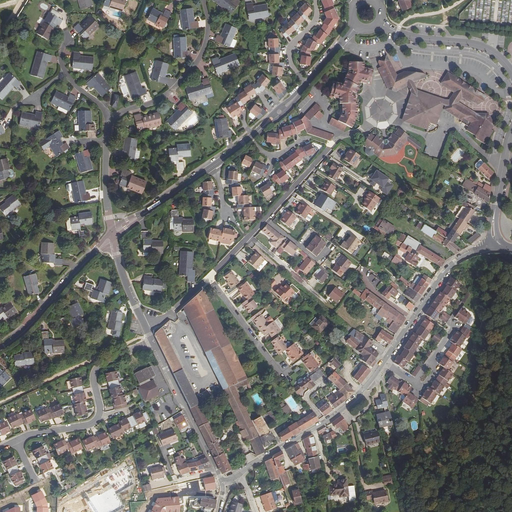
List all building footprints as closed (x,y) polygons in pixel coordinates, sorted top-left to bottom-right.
[(77,0),(81,9),(93,6),(90,0),(77,0)] [(104,0),(103,5),(122,11),(125,0),(104,0)] [(211,0),(231,14),(240,3),(236,0),(234,0),(234,1),(233,0),(231,2),(229,0),(211,0)] [(325,11),(334,7),(332,4),(333,4),(331,0),(321,0),(324,7),(323,8),(325,11)] [(399,0),(401,9),(411,7),(410,0),(399,0)] [(306,16),(312,10),(312,9),(311,9),(305,2),(299,8),(300,9),(297,12),(304,19),(306,16)] [(252,4),(246,5),(249,20),(269,17),(267,5),(256,7),(256,8),(253,9),(252,4)] [(338,19),(334,7),(325,11),(324,11),(326,17),(338,19)] [(153,9),(147,19),(163,28),(171,14),(166,11),(163,16),(160,15),(161,13),(153,9)] [(192,9),(180,10),(183,30),(198,28),(197,21),(192,22),(192,19),(193,19),(192,9)] [(300,22),(304,19),(297,12),(291,17),(292,18),(289,21),(295,29),(299,26),(298,25),(300,22)] [(49,13),(37,34),(48,40),(54,29),(52,28),(54,25),(56,26),(57,25),(59,26),(62,21),(49,13)] [(74,29),(85,39),(99,25),(91,17),(84,24),(85,25),(82,28),(78,24),(74,29)] [(331,28),(338,19),(326,17),(323,21),(324,23),(322,26),(330,31),(332,29),(331,28)] [(291,32),(295,29),(289,21),(282,26),(283,27),(280,29),(285,37),(288,35),(288,34),(291,32)] [(237,29),(226,24),(222,34),(223,34),(222,38),(217,36),(215,41),(229,47),(237,29)] [(330,31),(322,26),(320,28),(327,34),(328,34),(330,31)] [(320,44),(327,34),(320,28),(317,32),(315,35),(314,35),(311,39),(318,43),(320,44)] [(318,43),(311,39),(308,37),(304,45),(303,45),(301,49),(310,52),(312,50),(313,50),(318,43)] [(186,38),(174,38),(175,58),(190,58),(190,51),(185,51),(185,48),(186,48),(186,38)] [(270,50),(280,50),(280,46),(278,46),(278,38),(268,38),(268,47),(270,47),(270,50)] [(310,52),(301,49),(300,54),(301,55),(300,63),(310,64),(311,56),(310,56),(310,52)] [(274,62),(279,62),(279,53),(280,53),(280,50),(270,50),(270,53),(269,54),(269,62),(274,62)] [(37,53),(31,75),(42,79),(46,66),(43,65),(44,62),(47,63),(47,61),(50,62),(51,57),(37,53)] [(74,53),(72,68),(92,70),(94,58),(83,57),(83,59),(80,58),(80,54),(74,53)] [(217,58),(211,60),(217,74),(239,65),(235,54),(223,58),(224,60),(220,62),(220,60),(218,60),(217,58)] [(384,77),(393,72),(391,69),(392,66),(391,62),(389,63),(387,60),(385,60),(382,61),(381,64),(382,67),(380,68),(384,77)] [(168,64),(157,61),(151,80),(166,84),(168,78),(163,77),(164,74),(165,74),(168,64)] [(279,75),(282,75),(283,67),(284,67),(284,61),(279,62),(274,62),(274,66),(273,66),(272,74),(279,75)] [(333,95),(333,97),(339,99),(339,104),(342,104),(342,111),(341,115),(338,121),(332,118),(329,125),(344,132),(347,126),(352,128),(355,122),(355,121),(357,117),(357,112),(358,112),(357,104),(355,104),(355,97),(356,94),(359,87),(358,86),(361,81),(363,82),(367,83),(369,84),(372,76),(373,71),(364,68),(364,63),(348,63),(348,70),(348,72),(344,80),(345,80),(343,85),(337,83),(336,85),(333,84),(330,94),(333,95)] [(136,72),(125,76),(132,99),(146,95),(144,89),(142,89),(142,88),(140,88),(139,85),(140,84),(136,72)] [(393,72),(384,77),(389,87),(390,87),(395,88),(395,89),(397,89),(404,85),(407,83),(408,80),(412,81),(416,79),(419,78),(419,74),(404,72),(395,77),(393,72)] [(111,89),(98,73),(87,83),(91,88),(95,85),(96,87),(95,89),(102,97),(111,89)] [(9,74),(0,84),(0,97),(2,100),(11,90),(9,89),(12,86),(13,88),(14,86),(16,88),(20,84),(9,74)] [(262,92),(266,88),(265,87),(270,81),(262,74),(257,81),(258,82),(256,84),(261,91),(262,92)] [(485,97),(450,75),(445,77),(445,85),(449,87),(454,91),(462,96),(469,100),(478,106),(481,104),(484,102),(483,101),(485,97)] [(198,85),(186,88),(189,100),(213,93),(208,79),(202,81),(203,83),(201,83),(202,85),(198,86),(198,85)] [(278,94),(277,95),(280,99),(288,91),(280,82),(273,87),(275,91),(278,94)] [(261,91),(256,84),(255,83),(252,85),(251,84),(243,88),(245,90),(249,97),(256,92),(257,94),(261,91)] [(249,97),(245,90),(237,95),(238,96),(235,98),(237,101),(241,106),(243,104),(243,103),(250,98),(249,97)] [(66,96),(56,92),(51,103),(70,111),(76,97),(70,95),(68,99),(65,98),(66,96)] [(431,98),(418,93),(417,97),(413,96),(409,108),(404,122),(428,130),(430,124),(436,126),(444,102),(431,98)] [(243,111),(241,106),(237,101),(227,108),(233,117),(239,113),(243,111)] [(175,113),(167,122),(175,130),(192,113),(182,103),(178,107),(179,109),(178,110),(180,111),(177,114),(175,113)] [(331,137),(333,138),(335,135),(312,128),(310,121),(314,116),(319,121),(324,116),(319,111),(321,109),(315,103),(300,119),(301,119),(305,128),(307,132),(307,133),(328,140),(331,137)] [(447,104),(444,110),(461,121),(461,122),(468,127),(466,131),(475,136),(476,139),(485,145),(493,131),(491,130),(494,125),(491,120),(485,120),(484,116),(475,116),(473,115),(466,111),(460,107),(454,103),(452,103),(447,104)] [(262,109),(259,107),(255,105),(249,111),(259,119),(267,112),(262,108),(262,109)] [(94,125),(90,125),(89,122),(91,122),(91,111),(79,112),(79,126),(75,126),(76,131),(80,131),(80,132),(95,131),(94,125)] [(32,115),(22,113),(19,124),(39,128),(42,113),(35,112),(35,117),(31,116),(32,115)] [(140,115),(134,116),(138,130),(161,124),(158,112),(146,116),(146,118),(142,119),(142,117),(141,117),(140,115)] [(226,118),(214,120),(217,139),(228,137),(227,129),(226,129),(225,127),(228,127),(226,118)] [(305,128),(301,119),(293,123),(293,124),(290,125),(292,135),(297,133),(297,132),(300,130),(305,128)] [(292,135),(290,125),(281,128),(282,129),(278,130),(279,134),(279,140),(284,138),(284,137),(288,136),(292,135)] [(372,133),(362,145),(379,158),(396,155),(407,141),(419,150),(422,146),(398,128),(387,143),(372,133)] [(61,142),(56,133),(46,139),(56,157),(69,148),(66,143),(61,146),(59,143),(61,142)] [(279,140),(279,134),(267,133),(266,142),(271,142),(274,142),(274,144),(280,144),(279,140)] [(134,159),(137,139),(125,137),(124,148),(125,148),(125,151),(120,150),(119,157),(134,159)] [(298,148),(304,156),(307,155),(307,156),(315,152),(310,143),(306,145),(303,147),(302,146),(298,148)] [(190,156),(189,144),(177,145),(177,148),(168,149),(169,162),(176,161),(177,170),(183,170),(183,162),(178,163),(178,156),(182,156),(182,157),(190,156)] [(304,156),(298,148),(294,151),(295,152),(292,154),(289,157),(295,164),(301,159),(304,156)] [(359,155),(348,148),(346,152),(347,153),(342,160),(351,165),(354,160),(355,161),(359,155)] [(92,156),(90,149),(75,154),(81,173),(93,170),(90,160),(88,160),(87,157),(92,156)] [(256,162),(257,160),(253,158),(253,159),(250,157),(246,155),(242,163),(252,169),(256,162)] [(295,164),(289,157),(285,160),(282,162),(281,161),(278,163),(282,168),(284,171),(287,169),(287,170),(295,164)] [(0,180),(9,178),(8,170),(9,170),(7,159),(0,160),(0,180)] [(478,169),(484,163),(480,160),(476,165),(476,167),(478,169)] [(264,173),(267,166),(264,164),(263,166),(260,164),(256,162),(252,169),(251,171),(259,175),(260,173),(263,175),(264,173)] [(484,163),(478,169),(492,184),(494,173),(484,163)] [(335,182),(342,169),(334,164),(331,169),(332,170),(328,177),(335,182)] [(288,176),(284,171),(282,168),(278,171),(275,174),(275,173),(272,175),(278,183),(280,181),(281,182),(288,176)] [(130,174),(125,171),(119,184),(142,194),(146,183),(134,178),(134,179),(130,178),(131,176),(129,176),(130,174)] [(230,184),(237,183),(238,172),(229,171),(229,175),(228,179),(227,179),(227,184),(230,184)] [(389,179),(376,171),(368,183),(387,195),(394,186),(388,182),(389,179)] [(468,181),(490,195),(491,188),(485,184),(484,186),(474,180),(475,177),(473,176),(472,177),(471,176),(468,181)] [(490,195),(468,181),(467,180),(463,187),(488,203),(490,195)] [(71,183),(71,184),(69,184),(67,186),(67,188),(68,191),(70,191),(73,191),(76,203),(90,200),(89,194),(84,195),(83,191),(85,191),(83,181),(71,183)] [(267,184),(264,186),(260,188),(265,197),(273,192),(272,191),(275,189),(270,181),(267,183),(267,184)] [(335,187),(326,181),(321,190),(330,195),(335,187)] [(212,190),(212,186),(212,182),(203,182),(204,195),(213,195),(214,195),(214,189),(212,190)] [(238,196),(242,195),(242,187),(240,187),(240,183),(237,183),(230,184),(231,188),(232,187),(232,191),(233,196),(238,196)] [(410,187),(403,184),(400,191),(403,192),(407,194),(410,187)] [(367,197),(365,199),(361,206),(370,211),(376,202),(377,203),(380,198),(369,191),(365,196),(366,196),(367,197)] [(331,211),(335,204),(336,203),(322,194),(314,206),(323,211),(326,208),(331,211)] [(21,205),(13,195),(6,200),(8,202),(6,203),(5,203),(0,206),(0,209),(5,216),(21,205)] [(212,198),(213,199),(213,195),(204,195),(203,195),(202,206),(206,206),(211,207),(212,202),(212,198)] [(249,204),(248,195),(242,195),(238,196),(239,204),(238,204),(238,208),(244,208),(248,207),(247,204),(249,204)] [(462,207),(473,211),(475,207),(462,201),(460,206),(462,207)] [(298,209),(295,214),(304,220),(311,209),(301,203),(299,206),(300,207),(298,209)] [(215,212),(216,207),(211,207),(206,206),(205,210),(204,210),(202,218),(211,220),(212,216),(213,212),(215,212)] [(255,219),(255,207),(248,207),(244,208),(245,220),(255,219)] [(459,220),(466,224),(474,212),(473,211),(462,207),(455,217),(459,220)] [(331,211),(326,208),(323,211),(331,217),(334,212),(331,211)] [(173,218),(174,230),(174,231),(182,231),(182,232),(194,232),(193,220),(185,220),(185,221),(182,221),(182,218),(178,218),(178,211),(171,210),(171,218),(173,218)] [(284,216),(283,216),(279,220),(288,227),(296,217),(287,210),(284,213),(285,214),(284,216)] [(85,224),(85,225),(93,224),(91,213),(78,214),(78,217),(66,219),(68,231),(78,230),(80,239),(86,238),(85,231),(81,231),(80,225),(85,224)] [(459,220),(455,217),(448,227),(451,230),(458,234),(459,235),(460,235),(463,230),(462,230),(464,227),(466,229),(467,225),(466,224),(459,220)] [(395,230),(379,220),(375,227),(391,237),(395,230)] [(437,233),(435,232),(421,223),(418,229),(433,239),(433,238),(437,233)] [(273,244),(273,245),(276,248),(284,238),(267,224),(261,231),(272,240),(271,242),(273,244)] [(452,244),(458,234),(451,230),(448,234),(438,227),(435,232),(437,233),(452,244)] [(221,239),(223,231),(211,228),(208,239),(221,241),(221,239)] [(223,231),(221,239),(233,241),(236,230),(224,228),(223,231)] [(148,232),(141,232),(141,239),(143,240),(143,251),(152,252),(152,253),(163,253),(163,241),(154,241),(154,242),(152,242),(152,239),(148,239),(148,232)] [(437,233),(433,238),(442,244),(441,245),(450,250),(455,255),(462,250),(452,244),(437,233)] [(471,244),(481,236),(476,233),(467,240),(471,244)] [(360,242),(351,235),(348,240),(345,243),(344,242),(343,242),(340,246),(351,254),(360,242)] [(415,252),(419,246),(420,244),(407,236),(407,237),(403,235),(398,242),(402,244),(415,252)] [(312,246),(309,244),(305,249),(316,257),(325,245),(315,236),(311,241),(314,243),(312,246)] [(301,244),(304,247),(309,242),(305,239),(301,244)] [(298,249),(287,240),(280,248),(283,251),(284,250),(292,257),(298,249)] [(54,244),(42,243),(41,254),(44,255),(43,263),(55,264),(55,265),(62,266),(63,259),(55,259),(55,255),(52,255),(53,251),(54,244)] [(418,253),(415,252),(402,244),(400,247),(409,253),(404,260),(415,267),(418,262),(417,261),(416,261),(418,257),(416,256),(418,253)] [(445,261),(419,246),(415,252),(418,253),(440,267),(441,268),(445,261)] [(193,252),(181,252),(179,276),(194,277),(194,271),(192,271),(192,269),(190,269),(191,265),(192,265),(193,252)] [(256,271),(265,261),(256,253),(248,263),(256,271)] [(392,261),(398,264),(402,257),(395,254),(392,261)] [(351,263),(342,256),(335,265),(331,270),(340,276),(344,272),(351,263)] [(313,265),(307,259),(300,268),(304,271),(303,272),(306,274),(306,273),(313,265)] [(325,274),(321,271),(322,269),(319,266),(312,274),(320,281),(325,274)] [(229,284),(228,285),(231,289),(239,283),(231,272),(224,277),(228,282),(229,284)] [(35,274),(23,277),(29,296),(39,293),(37,285),(36,285),(36,283),(38,282),(35,274)] [(381,282),(384,284),(385,283),(373,274),(372,275),(381,282)] [(421,279),(429,284),(432,280),(424,275),(421,279)] [(447,286),(455,292),(460,284),(451,278),(448,282),(446,285),(447,286)] [(112,283),(101,279),(98,287),(99,287),(98,292),(91,290),(93,285),(86,283),(84,289),(93,292),(91,299),(102,302),(104,294),(108,295),(112,283)] [(420,296),(429,284),(421,279),(413,290),(420,296)] [(144,280),(143,290),(161,292),(162,288),(164,289),(165,284),(162,284),(163,281),(154,280),(154,282),(152,281),(144,280)] [(272,289),(277,283),(273,280),(268,286),(271,288),(272,289)] [(247,300),(250,298),(254,294),(246,282),(237,288),(240,292),(241,291),(247,300)] [(288,300),(291,297),(294,301),(298,297),(296,295),(299,292),(292,285),(290,288),(287,285),(283,288),(280,291),(278,289),(275,292),(283,301),(287,298),(288,300)] [(395,290),(389,286),(385,290),(391,295),(393,296),(395,293),(397,295),(398,293),(395,290)] [(442,293),(449,299),(451,299),(455,292),(447,286),(445,289),(442,293)] [(416,303),(420,296),(413,290),(410,288),(405,295),(416,303)] [(205,353),(228,342),(203,289),(183,307),(205,353)] [(337,304),(344,296),(335,289),(328,297),(331,300),(332,299),(337,304)] [(372,310),(376,313),(377,312),(384,303),(379,299),(377,298),(366,290),(362,296),(357,292),(358,291),(355,289),(352,292),(352,293),(360,299),(364,302),(365,301),(372,306),(373,307),(372,309),(372,310)] [(387,299),(391,295),(385,290),(381,295),(387,299)] [(461,302),(464,304),(470,295),(468,291),(464,298),(461,302)] [(430,307),(439,314),(444,306),(449,299),(442,293),(440,292),(439,294),(435,300),(430,307)] [(257,307),(250,298),(247,300),(241,304),(243,307),(244,307),(249,313),(257,307)] [(0,321),(6,317),(8,319),(17,312),(10,302),(4,307),(1,309),(0,307),(0,321)] [(409,302),(405,306),(411,311),(414,306),(409,302)] [(65,317),(59,320),(62,326),(70,322),(73,328),(84,324),(80,316),(83,315),(78,303),(67,307),(70,315),(71,315),(73,319),(67,321),(65,317)] [(377,312),(383,317),(385,315),(390,307),(384,303),(377,312)] [(390,307),(385,315),(389,318),(388,320),(386,322),(391,325),(388,328),(395,333),(399,327),(400,327),(406,319),(390,307)] [(439,314),(430,307),(428,311),(425,315),(427,316),(434,321),(439,314)] [(470,316),(461,309),(454,318),(460,322),(464,325),(470,316)] [(123,313),(112,310),(108,330),(120,332),(122,323),(119,323),(120,320),(121,320),(123,313)] [(268,325),(273,322),(269,317),(264,320),(259,312),(251,318),(256,325),(257,324),(261,330),(268,325)] [(449,320),(451,317),(444,312),(441,315),(439,318),(446,323),(449,320)] [(315,323),(312,326),(319,334),(329,323),(321,316),(315,323)] [(420,327),(429,333),(434,325),(425,319),(422,323),(420,327)] [(269,332),(273,337),(280,331),(273,321),(268,325),(261,330),(260,331),(264,336),(268,333),(269,332)] [(190,409),(199,404),(161,327),(155,333),(155,335),(155,336),(190,409)] [(415,334),(423,339),(424,340),(429,333),(420,327),(418,330),(415,334)] [(445,354),(454,361),(461,350),(458,348),(465,338),(467,335),(469,331),(463,327),(461,330),(459,333),(456,332),(453,337),(449,342),(452,344),(448,349),(447,351),(445,354)] [(360,344),(360,343),(355,338),(356,332),(353,329),(350,336),(350,337),(346,341),(346,342),(347,343),(355,350),(360,344)] [(372,364),(376,359),(379,356),(371,348),(375,344),(367,337),(366,338),(358,330),(356,332),(363,339),(360,343),(360,344),(361,345),(357,352),(363,357),(361,359),(370,367),(372,364)] [(377,336),(375,339),(378,342),(378,343),(386,349),(393,338),(392,337),(382,330),(377,336)] [(48,332),(41,332),(42,340),(44,340),(45,352),(53,351),(53,354),(65,353),(64,341),(56,341),(56,342),(53,343),(52,339),(48,339),(48,332)] [(355,338),(360,343),(363,339),(356,332),(355,338)] [(409,341),(418,347),(423,339),(415,334),(414,333),(412,336),(409,341)] [(441,341),(443,338),(435,333),(433,336),(431,339),(439,344),(441,341)] [(286,349),(283,345),(278,337),(270,342),(274,347),(273,348),(278,355),(280,354),(285,350),(286,349)] [(405,349),(412,354),(418,347),(409,341),(407,344),(404,348),(405,349)] [(228,342),(205,353),(223,390),(246,379),(228,342)] [(286,349),(285,350),(290,357),(289,358),(292,361),(302,353),(300,350),(299,351),(294,344),(289,347),(286,349)] [(400,356),(407,362),(409,363),(414,355),(412,354),(405,349),(402,353),(400,356)] [(22,355),(14,356),(15,366),(34,365),(33,352),(24,353),(24,355),(22,356),(22,355)] [(319,366),(312,358),(314,357),(311,352),(301,359),(304,362),(303,362),(311,372),(319,366)] [(454,361),(445,354),(443,357),(442,359),(439,363),(438,365),(440,366),(443,369),(441,372),(438,376),(436,379),(445,385),(452,375),(447,371),(454,361)] [(407,362),(400,356),(399,356),(396,359),(393,363),(402,369),(407,362)] [(341,365),(334,358),(333,359),(329,363),(331,366),(332,365),(337,369),(341,365)] [(151,378),(155,376),(151,367),(147,369),(143,360),(131,366),(140,383),(139,384),(140,387),(139,388),(145,399),(158,393),(152,382),(151,382),(149,379),(152,378),(151,378)] [(360,384),(371,371),(362,366),(353,378),(360,384)] [(415,378),(420,371),(422,368),(419,366),(417,369),(412,376),(415,378)] [(2,371),(0,369),(0,384),(2,387),(11,378),(5,372),(3,373),(2,372),(2,371)] [(310,379),(313,382),(324,374),(320,369),(309,377),(310,379)] [(109,386),(119,383),(116,371),(105,374),(109,386)] [(339,390),(345,383),(334,372),(328,378),(336,387),(339,390)] [(402,400),(407,393),(410,388),(405,384),(400,380),(399,382),(396,380),(393,378),(390,376),(385,382),(388,384),(386,387),(389,390),(392,386),(395,388),(394,390),(400,394),(399,396),(399,398),(402,400)] [(73,392),(83,389),(80,377),(70,380),(73,392)] [(310,379),(309,377),(303,380),(300,379),(298,380),(298,384),(299,386),(298,387),(302,392),(308,388),(310,391),(316,387),(313,382),(310,379)] [(246,379),(223,390),(237,421),(235,422),(245,443),(249,441),(256,456),(265,452),(236,390),(247,385),(249,389),(251,388),(246,379)] [(445,385),(436,379),(435,381),(433,383),(429,389),(437,394),(438,395),(445,385)] [(123,395),(119,383),(109,386),(112,398),(114,397),(123,395)] [(345,383),(339,390),(347,399),(354,392),(345,383)] [(302,392),(298,387),(293,390),(298,395),(302,392)] [(347,399),(339,390),(336,387),(331,390),(335,395),(329,401),(335,409),(347,399)] [(437,394),(429,389),(428,388),(425,392),(423,395),(421,398),(430,405),(437,394)] [(83,389),(73,392),(76,404),(84,402),(86,401),(83,389)] [(407,393),(402,400),(401,402),(411,409),(417,400),(413,397),(407,393)] [(379,428),(387,427),(393,425),(391,417),(385,394),(380,395),(381,399),(376,401),(378,409),(384,408),(385,412),(376,414),(379,428)] [(117,409),(128,406),(125,395),(123,395),(114,397),(117,409)] [(280,405),(276,400),(272,402),(273,404),(269,407),(274,415),(277,421),(286,415),(282,409),(280,405)] [(333,410),(326,401),(321,405),(322,407),(318,409),(324,417),(333,410)] [(84,402),(76,404),(75,404),(77,416),(87,414),(84,402)] [(49,409),(53,417),(54,419),(65,413),(62,407),(60,404),(49,409)] [(231,469),(199,404),(190,409),(221,474),(231,469)] [(287,405),(282,409),(286,415),(291,412),(287,405)] [(53,417),(49,409),(48,407),(37,412),(41,422),(53,417)] [(20,415),(24,422),(25,424),(36,419),(31,409),(20,415)] [(130,417),(134,425),(145,420),(141,412),(130,417)] [(301,420),(306,428),(319,420),(313,412),(301,420)] [(24,422),(20,415),(19,413),(8,418),(13,428),(24,422)] [(277,421),(274,415),(269,418),(270,421),(268,422),(270,425),(277,421)] [(346,422),(341,415),(331,423),(336,429),(340,427),(344,432),(349,430),(348,427),(346,422)] [(188,426),(182,416),(180,417),(174,420),(179,430),(180,430),(182,434),(185,433),(182,429),(188,426)] [(134,425),(130,417),(119,422),(119,423),(123,430),(134,425)] [(261,437),(269,433),(266,427),(261,417),(253,421),(261,437)] [(306,428),(301,420),(298,421),(296,423),(301,431),(306,428)] [(0,424),(0,436),(10,431),(5,421),(0,424)] [(123,430),(119,423),(108,429),(113,439),(124,433),(123,430)] [(301,431),(296,423),(288,428),(293,436),(301,431)] [(332,439),(326,427),(318,432),(319,435),(321,433),(325,442),(332,439)] [(293,436),(288,428),(278,435),(282,442),(293,436)] [(160,440),(163,446),(170,443),(170,442),(177,440),(174,430),(158,436),(160,439),(159,439),(160,440)] [(377,431),(363,434),(366,446),(380,443),(377,431)] [(95,437),(98,445),(99,447),(111,442),(106,432),(95,437)] [(269,433),(261,437),(260,438),(264,448),(269,445),(267,441),(273,438),(269,433)] [(308,459),(318,456),(313,434),(302,440),(303,440),(305,449),(306,448),(307,455),(308,459)] [(98,445),(95,437),(94,435),(82,441),(87,451),(98,445)] [(67,444),(69,449),(72,454),(83,448),(78,438),(67,444)] [(69,449),(67,444),(65,439),(54,445),(57,452),(58,455),(69,449)] [(298,451),(295,445),(285,450),(289,456),(298,451)] [(38,462),(48,457),(43,446),(33,451),(38,462)] [(300,454),(302,457),(305,456),(301,449),(298,451),(289,456),(291,460),(300,454)] [(277,468),(282,466),(279,460),(284,457),(282,452),(281,451),(272,456),(273,458),(277,468)] [(181,475),(189,472),(186,465),(186,464),(186,463),(183,464),(177,453),(173,455),(177,462),(176,463),(181,475)] [(200,460),(204,469),(210,467),(204,454),(198,457),(200,460)] [(300,454),(291,460),(295,466),(304,461),(302,457),(300,454)] [(309,464),(310,471),(320,468),(319,463),(318,456),(308,459),(309,464)] [(9,473),(19,468),(13,457),(4,462),(9,473)] [(53,468),(48,457),(38,462),(44,473),(53,468)] [(277,468),(273,458),(265,462),(265,463),(271,480),(273,480),(274,484),(281,482),(279,474),(277,468)] [(204,469),(200,460),(195,462),(198,471),(204,469)] [(198,471),(195,462),(186,464),(186,465),(189,472),(198,471)] [(164,475),(162,468),(162,466),(150,469),(152,480),(164,476),(164,475)] [(282,466),(277,468),(279,474),(285,472),(282,466)] [(59,483),(66,481),(62,467),(56,469),(59,479),(58,479),(59,483)] [(24,479),(19,468),(9,473),(14,484),(24,479)] [(289,483),(285,472),(279,474),(281,482),(283,486),(289,483)] [(215,487),(214,477),(203,479),(205,489),(215,487)] [(349,497),(347,479),(337,480),(337,484),(328,485),(330,496),(339,495),(339,498),(349,497)] [(121,486),(89,488),(90,501),(98,500),(98,505),(103,504),(103,508),(117,507),(118,511),(129,511),(128,500),(118,501),(118,493),(121,493),(121,486)] [(302,504),(299,490),(292,492),(295,506),(302,504)] [(372,491),(365,492),(367,501),(373,499),(374,505),(388,502),(385,490),(373,493),(372,491)] [(278,501),(275,492),(260,497),(266,511),(276,509),(274,503),(277,502),(278,501)] [(216,501),(201,499),(196,499),(195,499),(194,507),(200,508),(200,506),(205,507),(211,508),(215,508),(216,501)] [(240,511),(242,505),(233,502),(229,511),(240,511)]
